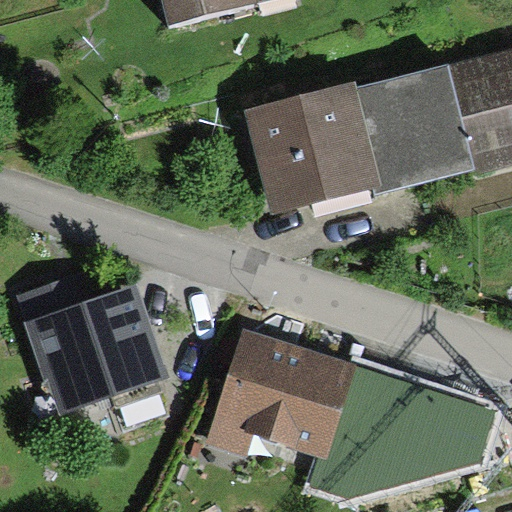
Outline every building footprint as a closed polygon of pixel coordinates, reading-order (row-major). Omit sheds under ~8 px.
[(160,0),(169,29),(277,0),(160,0)] [(511,63),(487,69),(511,168),(511,63)] [(511,178),(511,168),(487,69),(259,113),(286,221),(511,178)] [(152,289),(28,332),(59,421),(183,378),(152,289)] [(496,413),(243,331),(206,444),(247,457),(254,436),(316,457),(307,484),(348,497),(480,462),(496,413)]
